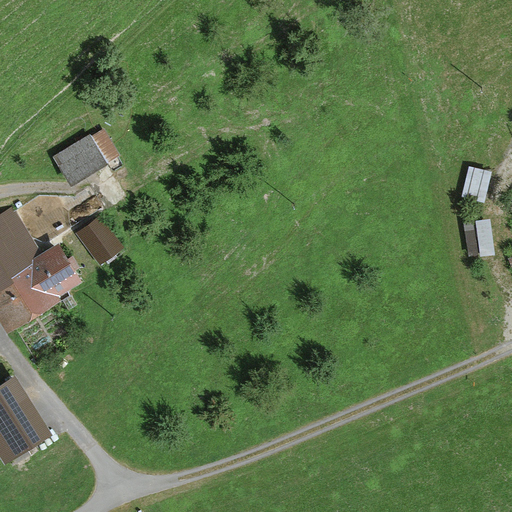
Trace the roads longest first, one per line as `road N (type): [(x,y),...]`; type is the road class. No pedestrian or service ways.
road 1 (track): [(132,494),(233,462),(511,346)]
road 2 (track): [(132,494),(0,340)]
